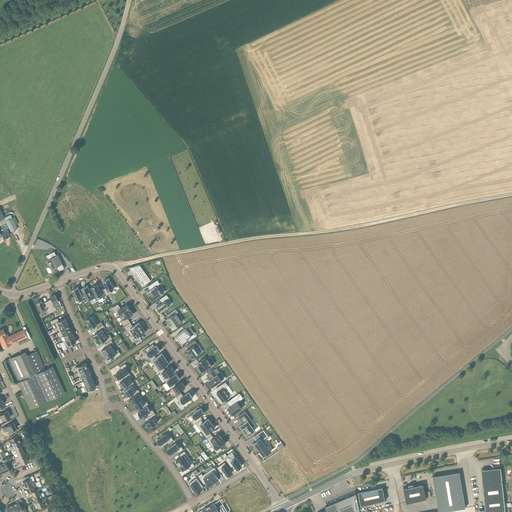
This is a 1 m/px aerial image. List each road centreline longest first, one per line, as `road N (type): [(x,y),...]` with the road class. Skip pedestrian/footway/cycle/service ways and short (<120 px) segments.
road 1 (track): [(114,268),(511,194)]
road 2 (unclassified): [(8,294),(129,0)]
road 3 (residential): [(58,282),(114,268),(254,467)]
road 4 (unclassified): [(282,509),(357,471),(511,441)]
road 5 (residential): [(66,511),(0,368)]
road 6 (residential): [(108,401),(124,410),(193,502)]
road 7 (residential): [(58,282),(108,401)]
